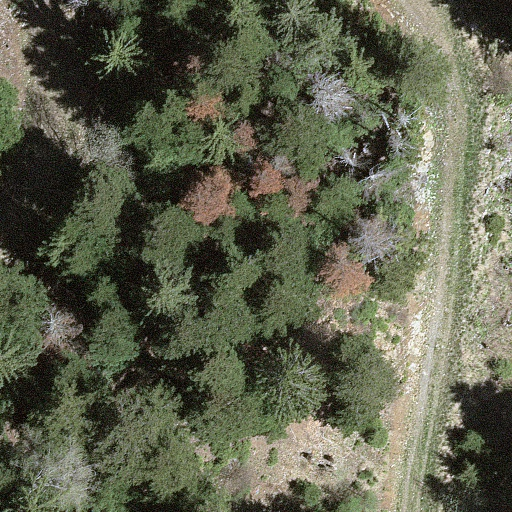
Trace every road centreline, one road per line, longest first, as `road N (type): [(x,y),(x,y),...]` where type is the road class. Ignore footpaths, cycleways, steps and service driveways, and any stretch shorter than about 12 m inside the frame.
road 1 (track): [(411,511),(447,281),(456,118),(440,60),(403,0)]
road 2 (track): [(31,0),(39,116),(23,173),(0,207)]
